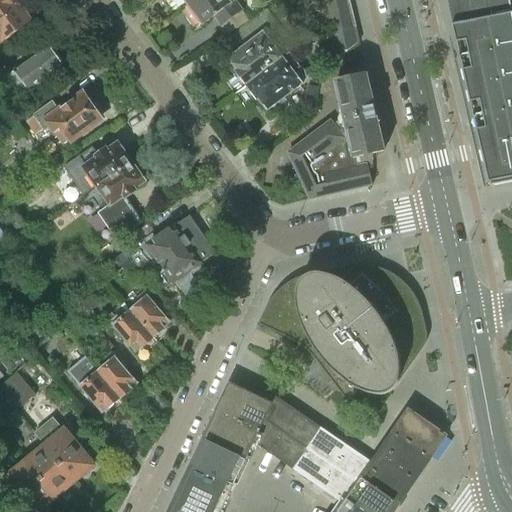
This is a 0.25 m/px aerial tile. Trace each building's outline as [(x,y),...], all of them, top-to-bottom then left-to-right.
[(0,0),(0,57),(1,57),(0,56),(0,42),(30,21),(29,18),(30,15),(25,8),(21,8),(15,0),(0,0)] [(242,11),(235,1),(235,0),(192,0),(187,4),(202,24),(213,16),(220,27),(242,11)] [(359,42),(348,0),(299,0),(320,29),(328,24),(336,58),(359,42)] [(511,0),(446,0),(452,25),(456,43),(460,43),(467,70),(463,70),(470,103),(474,102),(480,129),(476,130),(490,187),(511,181),(511,0)] [(235,70),(246,85),(290,52),(279,37),(272,42),(263,30),(227,57),(236,70),(235,70)] [(4,76),(19,97),(63,66),(63,65),(64,60),(59,53),(54,53),(48,45),(4,76)] [(290,52),(246,85),(257,99),(258,99),(267,111),(307,80),(307,76),(290,52)] [(335,80),(342,111),(344,119),(341,120),(333,124),(330,121),(287,153),(309,199),(372,184),(367,164),(363,164),(362,163),(363,163),(363,162),(363,161),(363,160),(363,159),(362,158),(361,157),(361,156),(384,151),(365,73),(335,80)] [(51,103),(25,121),(35,135),(48,126),(62,145),(101,119),(99,116),(102,114),(96,105),(93,107),(84,94),(57,112),(51,103)] [(82,168),(95,187),(136,159),(129,149),(123,149),(118,142),(108,148),(106,147),(95,155),(89,145),(69,160),(77,171),(82,168)] [(143,221),(126,197),(136,190),(135,188),(146,181),(141,174),(143,169),(136,159),(95,187),(108,205),(98,212),(117,239),(143,221)] [(189,215),(175,224),(156,237),(152,232),(143,238),(138,231),(130,238),(121,245),(140,269),(147,263),(165,288),(201,262),(209,257),(202,248),(209,244),(189,215)] [(141,275),(140,274),(129,260),(121,266),(134,281),(141,275)] [(421,313),(420,309),(419,305),(417,301),(415,298),(413,294),(410,290),(408,287),(405,284),(402,282),(400,280),(395,276),(390,273),(387,271),(382,269),(348,276),(346,266),(310,273),(306,274),(300,276),(297,278),(292,280),(287,283),(283,286),(279,289),(277,291),(274,295),(271,299),(268,303),(265,308),(258,324),(295,341),(304,335),(322,358),(323,359),(326,363),(330,368),(335,372),(337,375),(334,378),(341,387),(347,383),(351,385),(355,388),(359,390),(362,391),(365,392),(368,393),(371,393),(375,394),(378,394),(384,394),(387,393),(390,391),(391,390),(392,389),(394,387),(418,354),(424,346),(424,344),(425,342),(425,341),(426,339),(426,338),(426,336),(426,334),(426,332),(421,313)] [(86,289),(73,299),(94,325),(96,315),(92,310),(98,305),(86,289)] [(138,301),(128,309),(150,336),(168,321),(143,291),(135,297),(138,301)] [(94,325),(73,299),(68,303),(80,319),(81,319),(85,325),(94,325)] [(150,336),(128,309),(118,318),(114,315),(107,320),(133,351),(150,336)] [(52,335),(40,321),(20,337),(27,346),(31,351),(38,344),(39,345),(52,335)] [(136,381),(111,353),(110,351),(102,358),(105,360),(95,369),(118,396),(136,381)] [(118,396),(95,369),(89,362),(79,371),(82,375),(74,381),(100,411),(118,396)] [(32,394),(16,374),(0,387),(0,392),(14,409),(32,394)] [(241,381),(237,388),(268,402),(271,395),(271,394),(241,381)] [(229,384),(216,412),(257,431),(270,404),(268,402),(237,388),(229,384)] [(296,412),(271,395),(268,402),(270,404),(257,431),(253,441),(268,452),(296,412)] [(408,410),(391,433),(429,459),(446,436),(408,410)] [(216,412),(203,439),(244,459),(253,441),(257,431),(216,412)] [(320,428),(296,412),(268,452),(292,468),(320,428)] [(320,428),(292,468),(317,485),(345,445),(320,428)] [(63,430),(44,446),(73,480),(81,474),(84,474),(89,470),(89,467),(92,465),(63,430)] [(391,433),(371,463),(360,479),(397,505),(429,459),(391,433)] [(203,439),(190,465),(232,485),(244,459),(203,439)] [(371,463),(345,445),(317,485),(343,503),(345,501),(360,479),(371,463)] [(73,480),(44,446),(26,461),(54,496),(56,494),(59,494),(64,491),(64,488),(73,480)] [(54,496),(26,461),(7,477),(28,503),(28,506),(32,511),(38,511),(45,506),(46,503),(54,496)] [(218,511),(232,485),(190,465),(177,492),(218,511)] [(392,511),(397,505),(360,479),(345,501),(361,511),(392,511)] [(218,511),(177,492),(167,511),(218,511)] [(343,503),(337,511),(361,511),(345,501),(343,503)]
